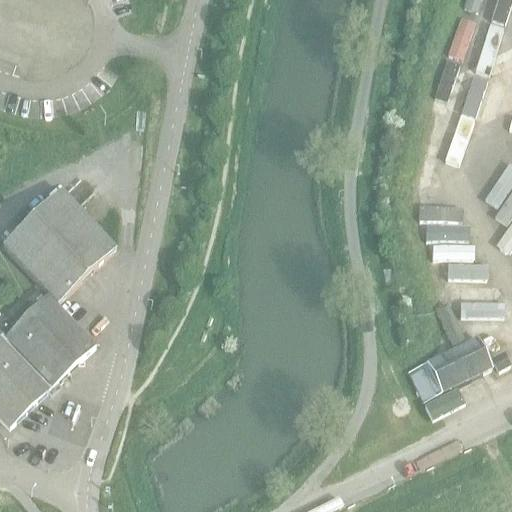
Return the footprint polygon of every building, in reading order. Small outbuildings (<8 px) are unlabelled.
[(491,67),(511,57),(511,48),(502,25),(477,36),(491,67)] [(511,111),(455,139),(511,256),(511,111)] [(55,391),(98,351),(59,310),(118,253),(62,195),(5,249),(52,299),(6,342),(0,335),(0,422),(11,434),(55,391)] [(453,278),(438,279),(440,317),(455,316),(453,278)] [(408,376),(423,406),(492,373),(477,342),(408,376)]
